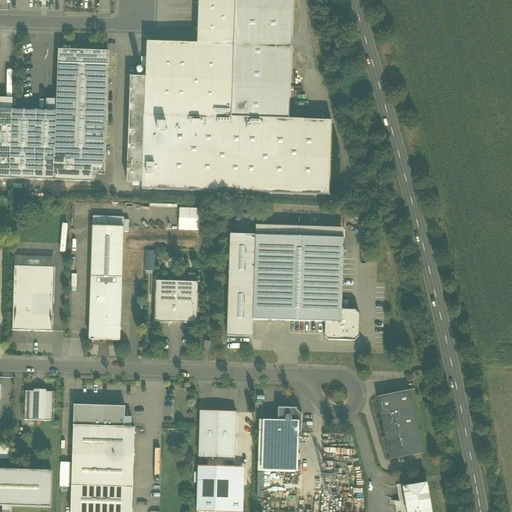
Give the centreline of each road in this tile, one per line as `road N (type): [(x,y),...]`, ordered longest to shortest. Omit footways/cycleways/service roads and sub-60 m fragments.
road 1 (primary): [(480,511),(421,237),(352,0)]
road 2 (unclassified): [(0,366),(289,375)]
road 3 (unclassified): [(0,19),(143,25)]
road 4 (unclassified): [(318,399),(335,413),(351,411),(357,392),(347,378),(289,375)]
